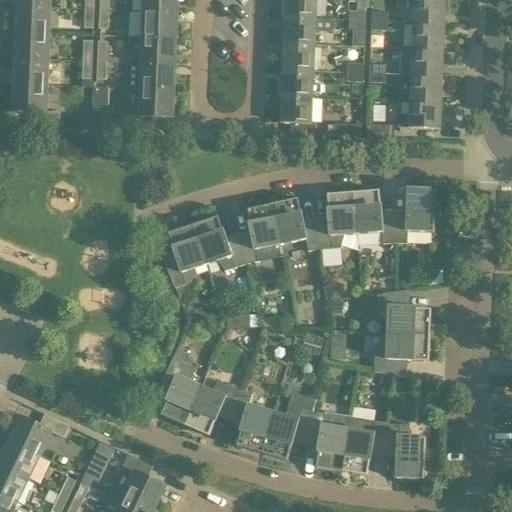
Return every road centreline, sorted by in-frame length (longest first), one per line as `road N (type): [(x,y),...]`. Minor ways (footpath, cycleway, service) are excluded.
road 1 (residential): [(471,501),(484,160)]
road 2 (residential): [(149,214),(286,177),(484,160)]
road 3 (residential): [(149,433),(277,480),(408,502),(471,501)]
road 4 (residential): [(209,0),(204,103),(230,118),(246,118),(256,104),(261,0)]
road 5 (residential): [(484,160),(493,0)]
